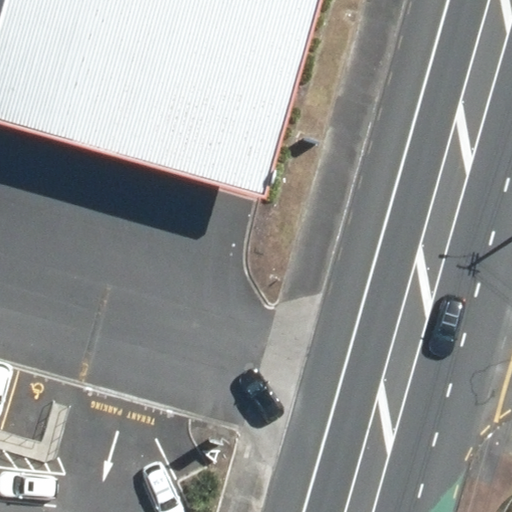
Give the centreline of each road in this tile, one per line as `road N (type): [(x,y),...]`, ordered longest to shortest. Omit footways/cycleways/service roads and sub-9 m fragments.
road 1 (primary): [(505,0),(415,318)]
road 2 (primary): [(415,318),(361,511)]
